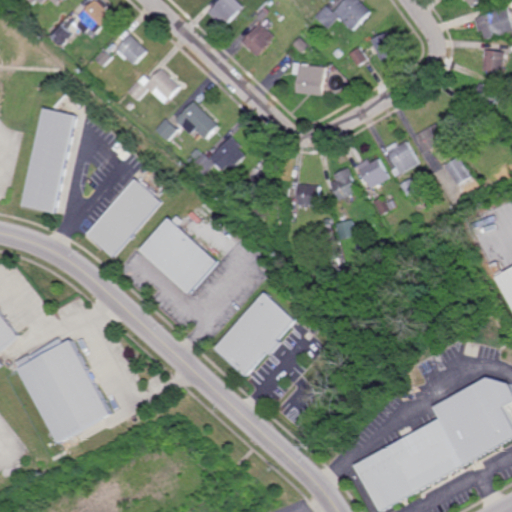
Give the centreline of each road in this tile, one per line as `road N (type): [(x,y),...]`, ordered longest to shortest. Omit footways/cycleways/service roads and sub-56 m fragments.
road 1 (residential): [(0,232),(102,286),(322,485),(341,511)]
road 2 (residential): [(148,0),(286,131),(310,138),(431,75),(438,39),(410,0)]
